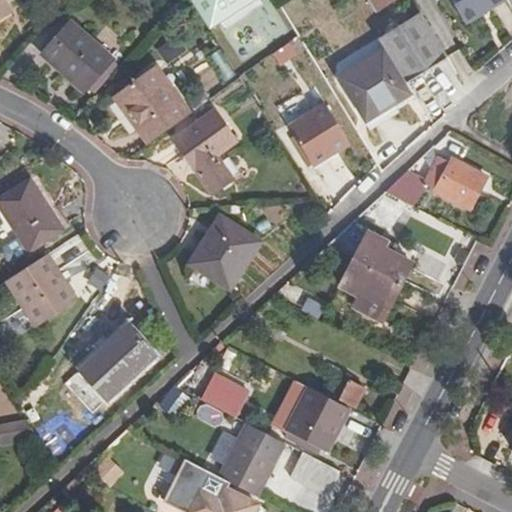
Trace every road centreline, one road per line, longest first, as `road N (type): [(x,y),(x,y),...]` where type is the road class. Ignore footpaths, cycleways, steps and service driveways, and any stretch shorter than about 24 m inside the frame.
road 1 (residential): [(511,69),(19,511)]
road 2 (secondary): [(411,453),(511,260)]
road 3 (residential): [(0,104),(105,173),(134,210)]
